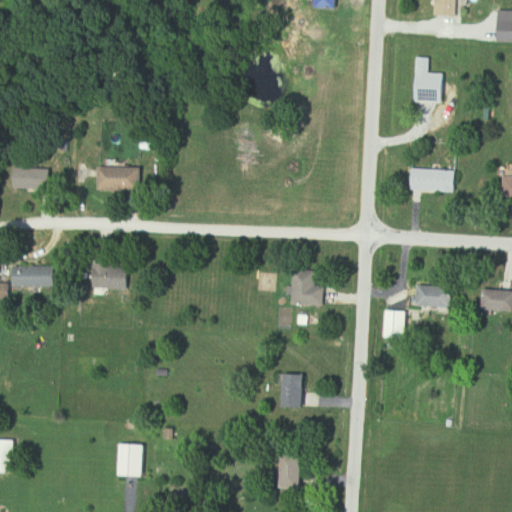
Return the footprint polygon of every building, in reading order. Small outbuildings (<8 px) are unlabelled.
[(342,8),(342,0),(321,0),(322,8),(342,8)] [(460,0),(437,0),(437,16),(460,16),(460,0)] [(418,104),(448,104),(448,74),(433,74),(433,58),(418,58),(418,104)] [(102,192),(144,192),(144,168),(102,168),(102,192)] [(15,189),(53,190),(54,170),(16,169),(15,189)] [(416,170),(415,192),(461,193),(461,171),(416,170)] [(97,290),(133,290),(133,266),(97,266),(97,290)] [(59,267),(17,267),(17,288),(59,288),(59,267)] [(320,271),(296,271),(295,306),(328,307),(328,286),(320,286),(320,271)] [(0,299),(12,299),(12,285),(0,285),(0,299)] [(457,289),(423,287),(421,307),(456,309),(457,289)] [(486,312),(511,312),(511,291),(486,291),(486,312)] [(410,339),(410,312),(388,312),(388,339),(410,339)] [(286,376),(286,409),(309,409),(309,376),(286,376)] [(0,473),(18,474),(18,440),(0,440),(0,473)] [(148,445),(119,445),(119,477),(148,477),(148,445)] [(310,490),(310,456),(287,456),(287,490),(310,490)]
